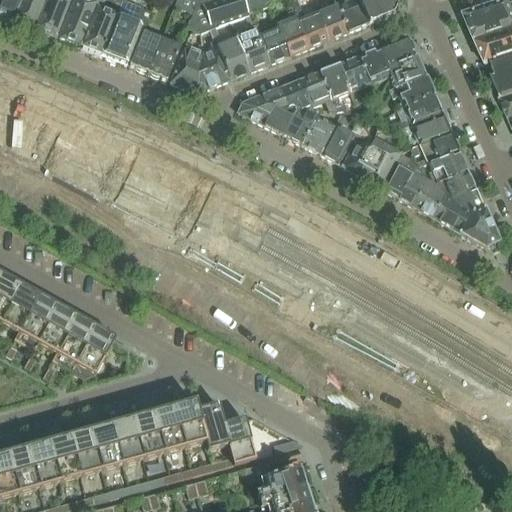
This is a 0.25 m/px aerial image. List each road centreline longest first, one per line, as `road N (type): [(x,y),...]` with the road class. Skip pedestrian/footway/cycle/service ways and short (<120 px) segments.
road 1 (residential): [(198,109),(511,287)]
road 2 (residential): [(427,7),(198,109)]
road 3 (residential): [(348,511),(327,447),(192,369)]
road 4 (residential): [(192,369),(0,261)]
road 5 (residential): [(0,32),(198,109)]
road 6 (residential): [(192,369),(0,423)]
road 7 (residential): [(427,7),(496,161)]
